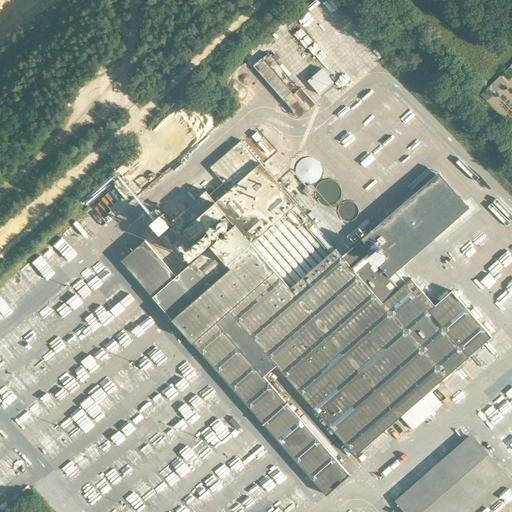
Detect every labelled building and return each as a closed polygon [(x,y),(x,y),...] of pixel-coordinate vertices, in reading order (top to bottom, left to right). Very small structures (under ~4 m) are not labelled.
[(299,90),(268,55),(255,66),(300,118),(315,105),(301,88),(299,90)] [(326,66),(310,77),(321,93),(337,81),(326,66)] [(504,79),(493,86),(497,92),(508,85),(504,79)] [(121,262),(327,496),(350,475),(263,377),(276,366),(356,456),(401,417),(413,430),(433,413),(431,412),(441,403),(430,391),(492,337),(452,291),(435,306),(411,279),(412,278),(403,267),(447,228),(409,184),(290,289),(251,245),(297,205),(241,141),(210,168),(223,183),(209,196),(206,192),(172,221),(188,240),(185,242),(156,210),(147,218),(179,255),(225,214),(235,226),(176,277),(145,241),(121,262)] [(314,183),(326,178),(316,156),(297,165),(304,181),(311,178),(314,183)] [(310,185),(302,192),(307,197),(315,191),(310,185)] [(471,434),(441,461),(476,501),(507,474),(471,434)]
